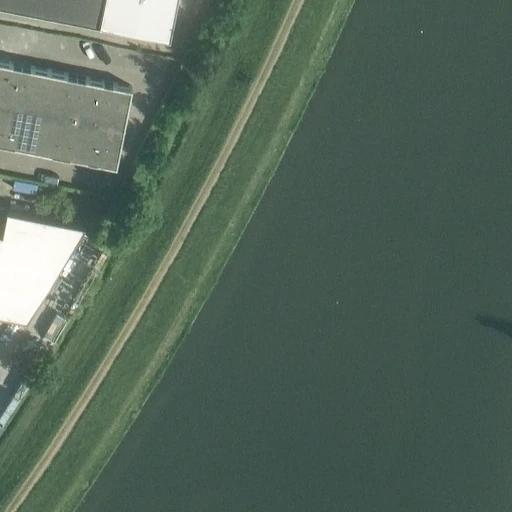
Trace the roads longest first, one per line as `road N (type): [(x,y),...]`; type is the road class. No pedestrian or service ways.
road 1 (track): [(10,511),(177,245),(298,0)]
road 2 (unknown): [(0,169),(90,186),(103,177),(130,112),(125,91),(0,61)]
